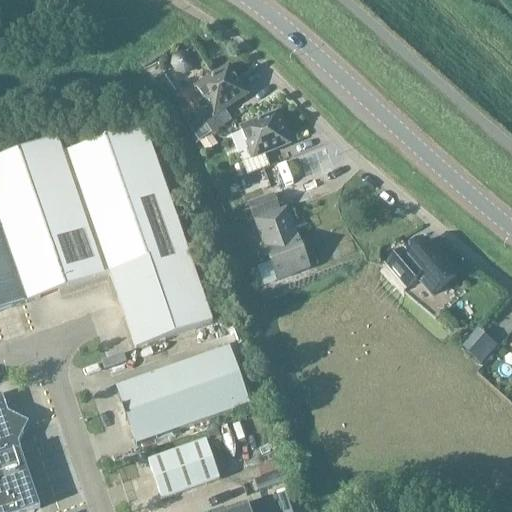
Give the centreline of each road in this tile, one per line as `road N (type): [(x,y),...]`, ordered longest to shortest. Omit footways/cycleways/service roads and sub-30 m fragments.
road 1 (residential): [(511,289),(359,161),(226,34),(173,0)]
road 2 (tertiary): [(511,226),(248,0)]
road 3 (unclassified): [(101,511),(43,343)]
